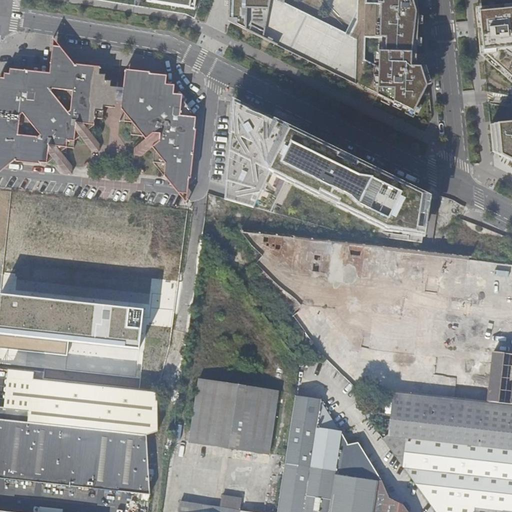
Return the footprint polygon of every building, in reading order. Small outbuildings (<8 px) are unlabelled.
[(196,0),(145,0),(145,2),(195,8),(196,0)] [(228,0),(228,22),(265,39),(270,0),(228,0)] [(272,0),(270,0),(265,39),(378,96),(379,52),(351,38),(345,35),(272,0)] [(386,0),(386,4),(381,4),(379,39),(386,39),(385,52),(379,52),(378,96),(414,113),(427,86),(422,69),(417,52),(419,13),(416,0),(386,0)] [(511,9),(479,13),(483,51),(511,78),(511,77),(511,9)] [(13,161),(16,161),(53,165),(53,160),(64,173),(72,174),(73,166),(62,153),(67,154),(67,148),(74,149),(75,142),(80,142),(80,137),(91,151),(99,153),(100,144),(89,131),(94,131),(95,120),(102,121),(103,108),(113,110),(115,88),(105,87),(106,82),(99,81),(100,76),(94,75),(95,69),(77,67),(54,38),(51,75),(26,71),(15,69),(15,75),(10,75),(10,77),(5,77),(4,84),(0,83),(0,152),(1,154),(3,156),(5,158),(7,159),(10,160),(13,161)] [(154,165),(187,206),(188,185),(187,179),(189,180),(195,118),(178,116),(179,104),(167,85),(167,76),(148,74),(144,75),(140,76),(136,78),(133,80),(128,83),(127,85),(125,88),(124,91),(123,95),(121,110),(125,111),(123,123),(132,124),(131,135),(143,136),(145,139),(143,141),(134,149),(133,155),(142,157),(152,148),(154,151),(154,165)] [(428,199),(234,102),(224,200),(277,215),(288,181),(389,246),(420,249),(428,199)] [(511,161),(511,123),(491,125),(493,153),(511,161)] [(0,174),(16,161),(13,161),(10,160),(7,159),(5,158),(3,156),(1,154),(0,152),(0,174)] [(255,291),(329,297),(334,241),(248,234),(246,251),(258,252),(255,291)] [(235,268),(246,258),(226,235),(215,245),(235,268)] [(511,263),(349,245),(344,285),(506,303),(507,296),(511,297),(511,263)] [(35,371),(34,379),(134,390),(143,312),(0,296),(0,367),(8,368),(35,371)] [(511,404),(511,328),(499,327),(489,326),(486,352),(488,352),(494,353),(492,365),(488,364),(487,375),(491,376),(491,377),(485,376),(447,372),(445,371),(445,368),(357,358),(354,387),(393,391),(511,404)] [(8,368),(4,406),(31,409),(34,379),(35,371),(8,368)] [(157,431),(157,393),(134,390),(34,379),(31,409),(4,406),(0,405),(0,419),(138,434),(146,435),(157,431)] [(278,392),(199,381),(189,443),(269,455),(278,392)] [(383,440),(435,511),(511,511),(511,404),(393,391),(391,412),(389,436),(383,440)] [(296,396),(278,511),(373,511),(379,476),(357,443),(348,445),(322,400),(296,396)] [(0,477),(150,494),(146,435),(138,434),(0,419),(0,477)] [(407,511),(403,506),(402,506),(390,500),(381,480),(379,476),(373,511),(407,511)] [(239,511),(240,511),(241,500),(222,497),(220,509),(239,511)] [(239,511),(220,509),(180,503),(179,511),(239,511)]
